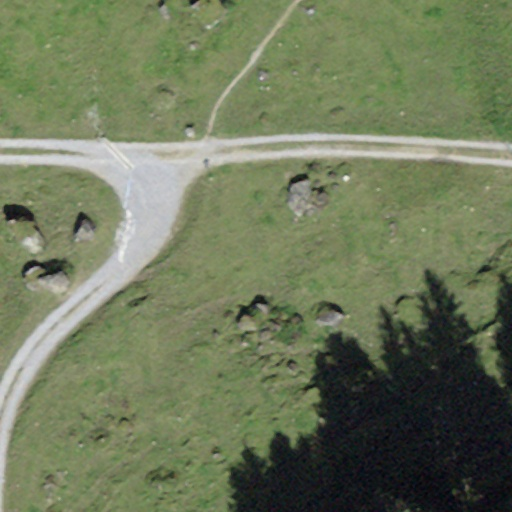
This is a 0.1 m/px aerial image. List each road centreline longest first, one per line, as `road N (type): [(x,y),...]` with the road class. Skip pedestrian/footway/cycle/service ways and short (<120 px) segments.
road 1 (track): [(152,158),(151,219),(132,256),(50,336),(0,425)]
road 2 (track): [(205,156),(298,147),(511,156)]
road 3 (track): [(0,155),(152,158)]
